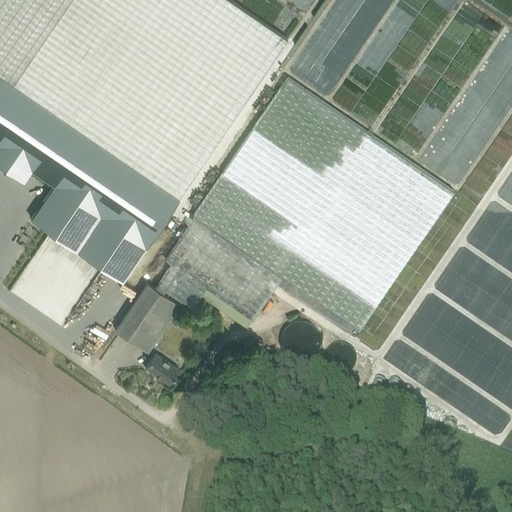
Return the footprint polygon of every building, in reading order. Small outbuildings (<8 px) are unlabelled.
[(231,0),(0,0),(0,74),(88,135),(179,197),(287,37),(231,0)] [(0,159),(23,175),(28,167),(54,185),(31,218),(122,280),(179,197),(88,135),(0,74),(0,159)] [(156,288),(163,293),(166,289),(192,307),(207,286),(253,318),(283,275),(361,328),(455,190),(288,76),(195,214),(196,215),(167,259),(173,263),(156,288)] [(115,329),(148,352),(180,305),(163,293),(156,288),(147,282),(115,329)] [(321,350),(320,324),(286,324),(287,347),(295,347),(295,354),(314,353),(314,350),(321,350)] [(202,331),(196,333),(199,342),(205,340),(202,331)] [(145,367),(169,383),(179,368),(155,352),(145,367)]
